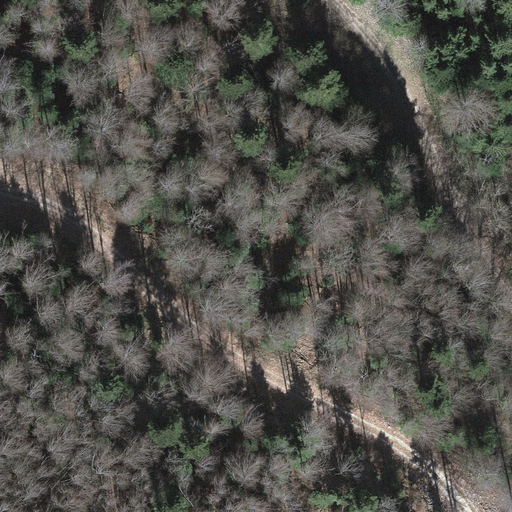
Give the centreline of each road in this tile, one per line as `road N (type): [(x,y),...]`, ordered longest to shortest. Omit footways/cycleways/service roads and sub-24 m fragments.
road 1 (track): [(0,184),(61,201),(197,326),(425,458),(464,511)]
road 2 (track): [(332,0),(375,51),(511,282)]
